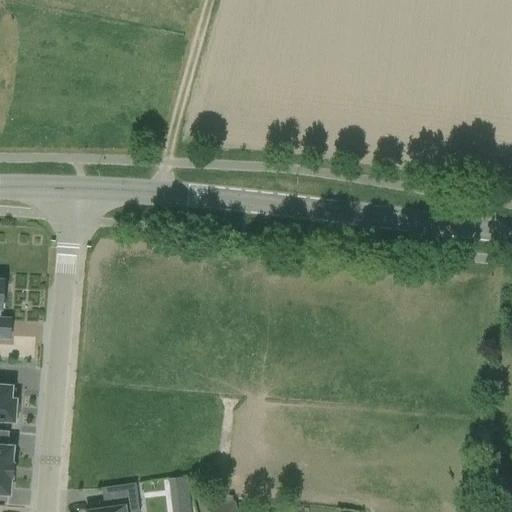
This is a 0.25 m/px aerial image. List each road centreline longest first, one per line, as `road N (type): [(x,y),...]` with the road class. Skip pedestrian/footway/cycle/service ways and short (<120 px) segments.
road 1 (tertiary): [(511,234),(74,188)]
road 2 (unclassified): [(47,511),(74,188)]
road 3 (track): [(162,193),(209,0)]
